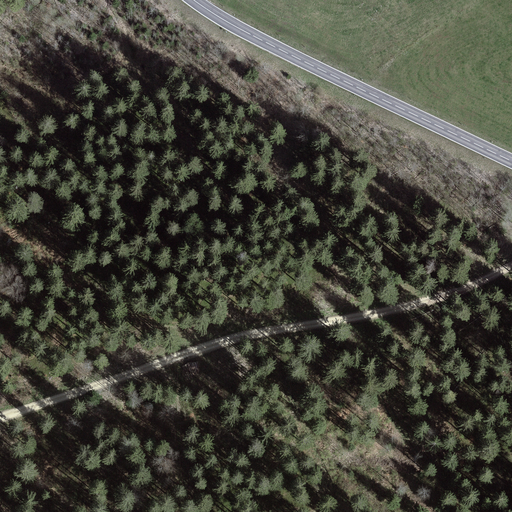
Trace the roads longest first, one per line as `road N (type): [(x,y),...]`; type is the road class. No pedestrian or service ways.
road 1 (track): [(0,420),(212,344),(387,310),(511,265)]
road 2 (secondary): [(511,160),(264,42),(196,0)]
